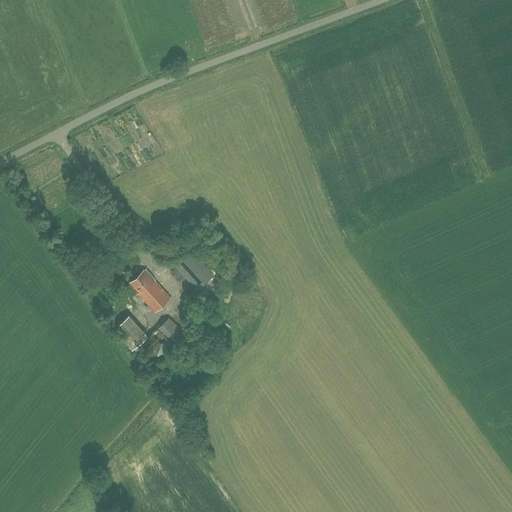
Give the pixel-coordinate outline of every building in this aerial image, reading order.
[(197,201),(208,193),(204,188),(193,196),(197,201)] [(177,237),(186,228),(179,221),(170,230),(177,237)] [(190,251),(176,264),(198,288),(212,275),(190,251)] [(155,311),(171,298),(155,280),(154,281),(144,269),(130,281),(140,293),(139,294),(155,311)] [(172,343),(182,334),(168,318),(158,328),(172,343)] [(160,336),(155,342),(166,352),(171,346),(160,336)]
